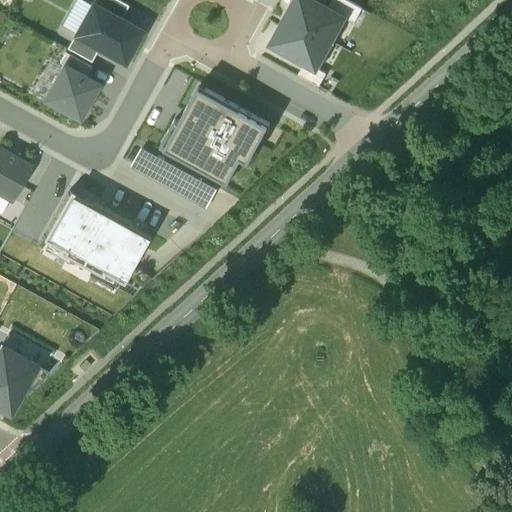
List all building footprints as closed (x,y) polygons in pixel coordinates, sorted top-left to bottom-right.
[(91,6),(79,0),(76,0),(62,26),(76,34),(75,36),(99,49),(124,63),(141,32),(120,21),(92,5),(91,6)] [(128,7),(115,0),(94,0),(92,5),(120,21),(128,7)] [(311,0),(294,0),(286,16),(330,41),(343,17),(327,9),(311,0)] [(331,0),(327,9),(343,17),(354,23),(362,9),(344,0),(331,0)] [(315,69),(330,41),(286,16),(270,44),(304,63),(315,69)] [(99,49),(75,36),(67,49),(91,62),(99,49)] [(60,64),(63,66),(86,78),(92,68),(65,54),(60,64)] [(315,69),(304,63),(297,75),(319,86),(325,74),(315,69)] [(44,100),(79,119),(98,84),(86,78),(63,66),(44,100)] [(159,148),(227,185),(241,160),(249,164),(271,125),(198,86),(181,117),(177,115),(159,148)] [(30,167),(0,150),(0,194),(11,201),(30,167)] [(90,203),(70,192),(43,241),(64,252),(62,255),(101,276),(102,275),(123,286),(150,237),(130,226),(132,222),(92,201),(90,203)] [(37,365),(0,346),(0,410),(9,415),(37,365)]
